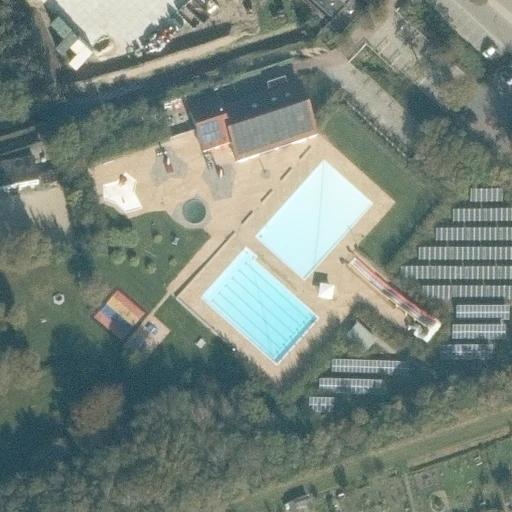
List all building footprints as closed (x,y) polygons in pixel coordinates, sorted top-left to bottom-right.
[(317,0),(332,14),(345,0),(317,0)] [(218,106),(188,115),(202,158),(230,149),(235,166),(316,139),(299,87),(286,91),(284,83),(267,89),(269,97),(220,113),(218,106)] [(0,167),(0,192),(38,186),(34,161),(0,167)] [(375,343),(357,327),(344,342),(361,358),(375,343)] [(505,469),(497,471),(499,484),(507,482),(505,469)] [(307,500),(287,506),(289,511),(300,511),(310,509),(307,500)]
